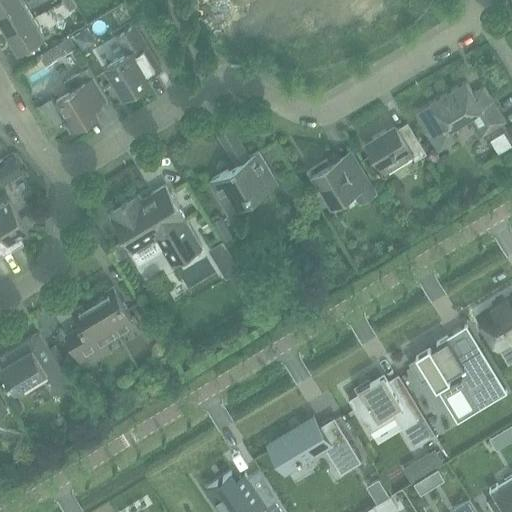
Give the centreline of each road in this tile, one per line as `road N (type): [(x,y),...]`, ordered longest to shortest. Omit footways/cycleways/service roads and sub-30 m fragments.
road 1 (residential): [(13,511),(511,208)]
road 2 (residential): [(62,179),(227,85),(304,117),(330,115),(458,39),(481,0)]
road 3 (residential): [(0,305),(52,273),(62,179)]
